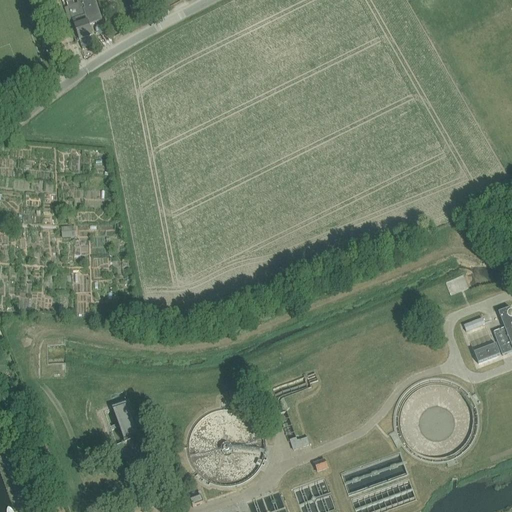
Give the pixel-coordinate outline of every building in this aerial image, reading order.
[(76,0),(78,4),(74,5),(73,1),(66,3),(79,42),(93,37),(89,25),(101,21),(102,22),(103,22),(95,0),(86,0),(83,1),(82,0),(76,0)] [(74,228),(62,229),(63,238),(75,238),(74,228)] [(511,311),(510,309),(498,313),(504,329),(493,333),(502,356),(511,352),(511,311)] [(493,347),(489,334),(470,341),(479,365),(500,357),(496,346),(493,347)] [(139,436),(128,405),(127,404),(112,409),(124,442),(139,436)] [(233,410),(226,410),(222,410),(216,412),(211,414),(206,417),(201,421),(197,425),(194,430),(192,435),(190,441),(189,446),(189,452),(190,458),(192,463),(194,469),(197,473),(201,478),(206,481),(211,484),(216,486),(222,488),(228,488),(233,488),(239,487),(244,485),(250,482),(254,479),(258,475),(262,470),(264,465),(266,459),(267,453),(268,448),(267,442),(265,436),(264,434),(262,428),(258,424),(254,420),(252,418),(250,416),(244,413),(239,411),(233,410)] [(297,443),(296,440),(291,442),(294,451),(310,446),(311,446),(311,445),(310,445),(308,438),(307,438),(308,439),(297,443)] [(313,461),(317,473),(328,469),(325,461),(320,463),(318,459),(313,461)] [(200,494),(190,497),(192,501),(190,501),(193,508),(204,504),(201,497),(200,494)]
